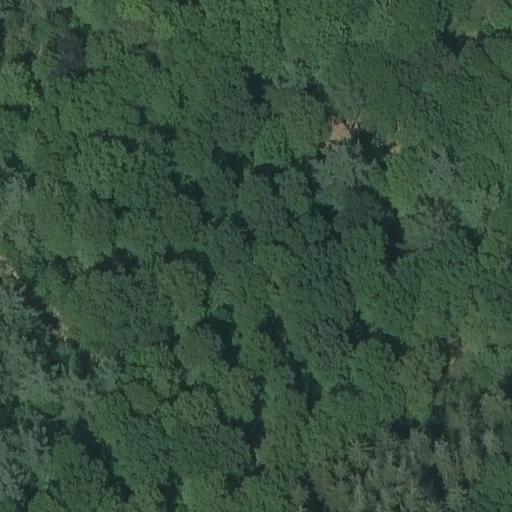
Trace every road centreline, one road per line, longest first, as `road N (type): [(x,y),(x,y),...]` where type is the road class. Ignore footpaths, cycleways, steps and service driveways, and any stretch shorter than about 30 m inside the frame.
road 1 (track): [(328,0),(295,25),(174,79),(0,134)]
road 2 (track): [(511,278),(248,511)]
